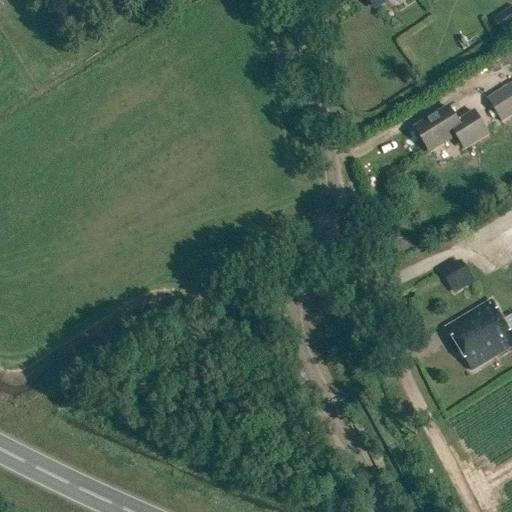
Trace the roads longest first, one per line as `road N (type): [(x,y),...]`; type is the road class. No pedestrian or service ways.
road 1 (unclassified): [(384,511),(295,351),(298,276),(341,218),(292,0)]
road 2 (track): [(473,511),(412,391),(341,218)]
road 3 (trunk): [(130,511),(0,448)]
